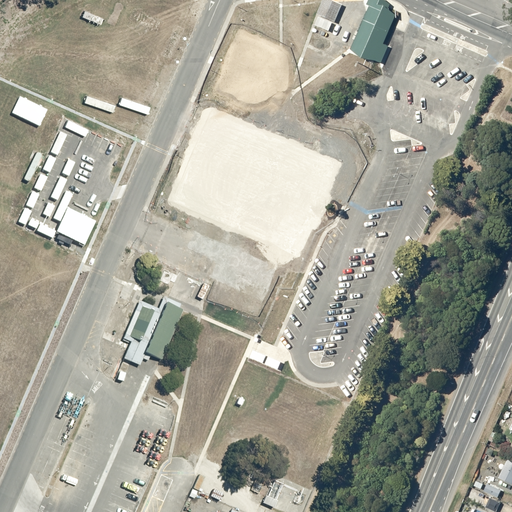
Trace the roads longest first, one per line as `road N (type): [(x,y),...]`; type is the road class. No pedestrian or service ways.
road 1 (trunk): [(511,190),(372,511)]
road 2 (trunk): [(428,511),(511,318)]
